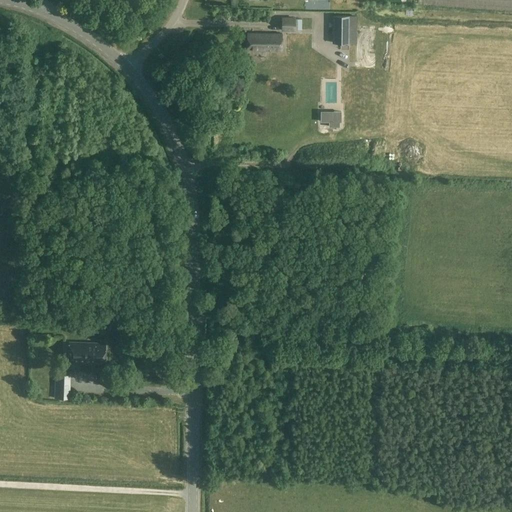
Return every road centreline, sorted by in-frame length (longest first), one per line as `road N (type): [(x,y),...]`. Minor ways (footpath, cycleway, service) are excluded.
road 1 (tertiary): [(192,511),(189,187),(167,124),(125,69)]
road 2 (track): [(511,360),(282,351),(247,359),(193,347)]
road 3 (track): [(0,484),(192,495)]
road 4 (tertiary): [(125,69),(72,26),(1,0)]
road 5 (track): [(197,164),(328,168)]
